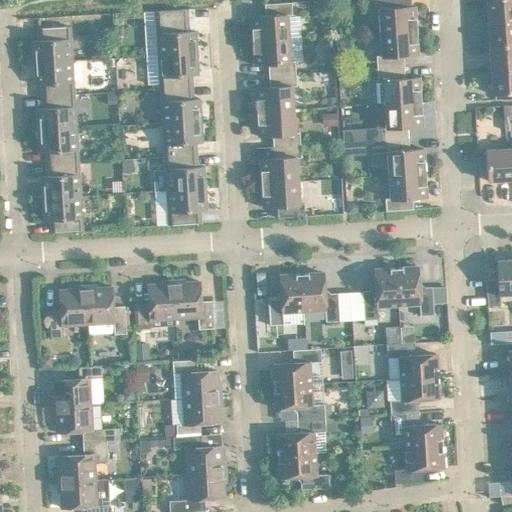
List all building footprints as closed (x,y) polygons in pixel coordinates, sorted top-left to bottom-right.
[(251,13),(252,37),(289,35),(288,12),(293,11),(291,0),(272,0),(264,1),(265,12),(251,13)] [(379,6),(380,29),(417,27),(415,3),(408,3),(407,0),(373,0),(374,6),(379,6)] [(511,0),(486,0),(488,18),(511,16),(511,0)] [(156,8),(158,51),(197,49),(195,27),(183,28),(182,6),(156,8)] [(511,16),(488,18),(489,42),(511,40),(511,16)] [(32,37),(34,59),(72,57),(70,23),(44,24),(44,36),(32,37)] [(376,52),(377,65),(405,63),(404,52),(418,51),(417,27),(380,29),(381,52),(376,52)] [(268,60),(269,72),(296,70),(295,57),(290,58),(289,35),(252,37),(254,61),(268,60)] [(511,40),(489,42),(491,66),(511,64),(511,40)] [(158,51),(161,85),(187,84),(186,72),(198,71),(197,49),(158,51)] [(47,80),(48,92),(74,91),(72,57),(34,59),(35,81),(47,80)] [(383,77),(384,100),(421,98),(420,74),(405,75),(405,63),(377,65),(378,78),(383,77)] [(511,64),(491,66),(493,97),(511,95),(511,64)] [(255,84),(257,108),(293,106),(292,83),(297,83),(296,70),(269,72),(270,83),(255,84)] [(161,85),(163,119),(201,117),(199,95),(188,95),(187,84),(161,85)] [(116,89),(107,89),(108,101),(117,100),(116,89)] [(37,105),(38,127),(76,124),(74,91),(48,92),(48,104),(37,105)] [(336,91),(325,91),(325,103),(336,102),(336,91)] [(381,124),(382,136),(409,135),(408,123),(422,122),(421,98),(384,100),(374,101),(375,124),(381,124)] [(273,132),(273,143),(301,141),(300,129),(295,129),(293,106),(257,108),(258,132),(273,132)] [(337,109),(322,110),(323,123),(337,122),(337,109)] [(163,119),(165,153),(191,151),(190,140),(202,139),(201,117),(163,119)] [(51,148),(52,160),(78,158),(76,124),(38,127),(39,149),(51,148)] [(387,149),(389,172),(425,169),(424,145),(410,146),(409,135),(382,136),(372,137),(373,150),(387,149)] [(372,137),(344,139),(344,151),(373,150),(372,137)] [(260,155),(261,180),(298,177),(296,154),(301,154),(301,141),(273,143),(274,155),(260,155)] [(511,176),(511,167),(511,145),(486,147),(488,178),(511,176)] [(165,153),(167,187),(205,185),(204,162),(192,163),(191,151),(165,153)] [(41,172),(42,195),(80,192),(78,158),(52,160),(53,172),(41,172)] [(341,162),(332,162),(333,174),(341,174),(341,162)] [(425,169),(389,172),(390,195),(385,195),(386,208),(413,206),(412,194),(427,193),(425,169)] [(298,177),(261,180),(263,204),(277,203),(278,214),(305,213),(304,200),(299,200),(298,177)] [(205,185),(167,187),(169,221),(195,219),(194,207),(206,207),(205,185)] [(80,192),(42,195),(43,217),(55,216),(56,228),(82,226),(80,192)] [(355,199),(347,199),(347,210),(359,209),(358,202),(355,199)] [(499,292),(511,291),(511,256),(497,257),(498,276),(486,277),(487,302),(500,301),(499,292)] [(418,263),(396,264),(398,301),(419,300),(420,312),(434,311),(433,300),(432,284),(432,283),(420,284),(418,263)] [(398,301),(396,264),(374,266),(375,287),(362,288),(364,316),(378,315),(377,303),(398,301)] [(323,269),(301,270),(304,307),(325,306),(325,318),(339,317),(337,289),(325,290),(323,269)] [(304,307),(301,270),(279,272),(281,293),(268,293),(270,321),(283,321),(283,308),(304,307)] [(173,276),(176,315),(198,314),(198,326),(214,325),(213,297),(201,297),(199,277),(196,278),(196,275),(173,276)] [(150,317),(176,315),(173,276),(162,277),(163,280),(148,281),(149,301),(136,301),(138,325),(151,325),(150,317)] [(96,281),(86,282),(88,320),(89,332),(114,330),(114,331),(126,330),(125,302),(113,303),(112,283),(97,284),(96,281)] [(61,306),(49,307),(51,335),(63,334),(62,322),(88,320),(86,282),(75,282),(75,285),(60,286),(61,306)] [(446,283),(432,284),(433,300),(447,299),(446,283)] [(501,328),(490,329),(491,341),(501,340),(501,328)] [(219,340),(214,344),(215,350),(219,354),(225,354),(229,349),(229,343),(224,339),(219,340)] [(399,353),(401,375),(438,372),(436,350),(415,351),(414,339),(386,341),(387,354),(399,353)] [(149,340),(134,340),(135,356),(149,356),(149,340)] [(272,360),(274,383),(310,380),(309,359),(321,358),(321,345),(292,346),(293,359),(272,360)] [(351,347),(340,348),(341,361),(352,360),(351,347)] [(52,352),(39,352),(40,365),(52,364),(52,352)] [(181,369),(182,395),(221,392),(220,381),(218,382),(217,366),(197,368),(196,356),(172,357),(173,365),(173,370),(181,369)] [(172,357),(163,358),(164,366),(173,365),(172,357)] [(147,361),(136,362),(137,378),(148,377),(147,361)] [(51,392),(52,403),(91,400),(89,375),(103,374),(102,362),(78,363),(79,375),(53,377),(54,392),(51,392)] [(390,397),(391,410),(419,408),(418,396),(439,395),(438,372),(401,375),(386,376),(388,397),(390,397)] [(296,403),(297,416),(325,414),(324,400),(312,401),(310,380),(274,383),(275,405),(296,403)] [(134,386),(125,386),(125,396),(135,396),(134,386)] [(176,421),(177,433),(201,431),(200,420),(220,418),(219,403),(222,403),(221,392),(182,395),(184,420),(176,421)] [(82,427),(82,439),(107,437),(119,437),(118,424),(92,426),(91,400),(52,403),(53,414),(55,413),(56,428),(82,427)] [(404,434),(405,444),(442,442),(440,420),(419,421),(419,408),(391,410),(391,424),(392,435),(404,434)] [(276,430),(278,452),(315,450),(313,429),(326,428),(325,414),(297,416),(298,429),(276,430)] [(371,414),(360,414),(361,430),(372,429),(371,414)] [(186,445),(187,470),(226,468),(225,457),(222,457),(222,442),(202,443),(201,431),(177,433),(173,433),(173,434),(173,444),(174,445),(186,445)] [(166,436),(157,436),(158,443),(166,442),(166,445),(173,444),(173,434),(166,434),(166,436)] [(56,467),(57,478),(96,476),(95,460),(108,459),(107,437),(82,439),(83,450),(58,452),(59,467),(56,467)] [(442,442),(405,444),(406,465),(394,466),(395,480),(423,478),(422,466),(443,464),(442,442)] [(315,450),(278,452),(279,474),(300,473),(301,486),(329,484),(328,470),(316,471),(315,450)] [(226,468),(187,470),(189,496),(169,497),(169,509),(205,507),(205,495),(225,494),(224,479),(226,479),(226,468)] [(57,478),(58,489),(60,489),(61,504),(86,502),(87,511),(111,511),(109,475),(57,478)] [(138,477),(125,477),(126,498),(140,497),(138,477)] [(511,492),(501,493),(502,500),(511,499),(511,492)]
